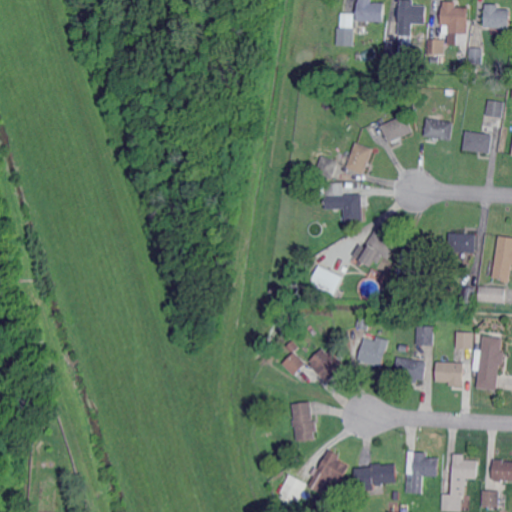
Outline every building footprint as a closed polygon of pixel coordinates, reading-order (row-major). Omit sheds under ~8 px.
[(373,0),(373,3),(386,4),(385,22),(358,21),(359,2),(360,2),(360,0),(373,0)] [(416,0),(416,4),(429,4),(428,23),(415,23),(415,35),(401,34),(402,4),(403,4),(403,0),(416,0)] [(458,6),(472,7),(470,35),(444,33),(445,25),(443,25),(444,6),(445,6),(445,0),(458,1),(458,6)] [(511,9),(511,28),(486,26),(487,7),(511,9)] [(356,29),(356,46),(339,45),(339,28),(343,28),(343,14),(356,14),(356,29)] [(447,54),(430,53),(431,38),(448,39),(447,54)] [(401,56),(387,56),(388,39),(402,40),(401,56)] [(482,75),(471,74),(471,64),(470,64),(471,48),(483,49),(482,75)] [(505,117),(489,115),(491,99),(507,101),(505,117)] [(391,142),(383,125),(408,114),(416,131),(391,142)] [(426,135),(429,117),(456,121),(453,140),(426,135)] [(492,153),(465,149),(468,130),(495,134),(492,153)] [(366,173),(349,167),(358,142),(376,148),(366,173)] [(335,177),(318,171),(324,155),(341,161),(335,177)] [(346,194),(364,193),(364,220),(343,220),(343,215),(346,215),(346,207),(327,208),(327,182),(345,182),(346,194)] [(392,233),(390,236),(401,243),(391,258),(385,255),(381,262),(377,259),(372,267),(358,259),(377,229),(379,230),(381,227),(392,233)] [(476,253),(449,252),(450,234),(477,235),(476,253)] [(511,279),(494,277),(501,235),(511,236),(511,279)] [(429,270),(405,266),(408,249),(432,253),(429,270)] [(335,295),(312,283),(321,266),(344,278),(335,295)] [(405,275),(397,273),(398,267),(406,268),(405,275)] [(474,303),(459,300),(461,285),(477,287),(474,303)] [(505,302),(488,301),(489,285),(507,287),(505,302)] [(369,330),(359,327),(362,313),(372,316),(369,330)] [(436,345),(419,344),(420,327),(437,328),(436,345)] [(475,348),(458,347),(459,331),(476,332),(475,348)] [(503,351),(507,351),(506,365),(502,364),(499,390),(480,387),(482,370),(475,369),(477,349),(483,349),(485,335),(505,338),(503,351)] [(296,353),(289,346),(295,341),(301,347),(296,353)] [(383,366),(360,359),(365,342),(388,349),(383,366)] [(401,344),(409,345),(408,352),(400,351),(401,344)] [(346,364),(335,373),(336,375),(329,381),(314,365),(321,359),(322,360),(333,350),(346,364)] [(297,375),(285,364),(296,352),(308,364),(297,375)] [(426,380),(420,379),(419,382),(411,381),(411,377),(397,375),(400,357),(429,362),(426,380)] [(465,386),(451,385),(452,381),(438,380),(439,361),(466,362),(465,386)] [(315,421),(318,420),(319,431),(316,431),(317,438),(299,440),(298,426),(295,426),(295,419),(296,419),(294,403),(312,401),(315,421)] [(261,439),(260,434),(267,431),(269,437),(261,439)] [(342,483),(329,475),(319,492),(310,486),(330,450),(341,456),(339,460),(351,467),(342,483)] [(438,477),(424,476),(423,494),(413,493),(415,452),(427,453),(427,458),(439,458),(438,477)] [(479,478),(468,478),(467,495),(465,495),(464,511),(444,510),(445,493),(453,494),(456,453),(467,454),(467,459),(480,460),(479,478)] [(511,480),(504,480),(504,482),(497,481),(497,479),(494,479),(496,458),(506,459),(506,461),(511,461),(511,480)] [(357,491),(355,468),(372,467),(372,464),(382,464),(382,465),(396,464),(398,482),(374,484),(375,490),(357,491)] [(299,501),(296,500),(289,511),(279,506),(286,494),(282,493),(292,475),(308,484),(299,501)] [(501,507),(484,506),(485,489),(502,490),(501,507)]
